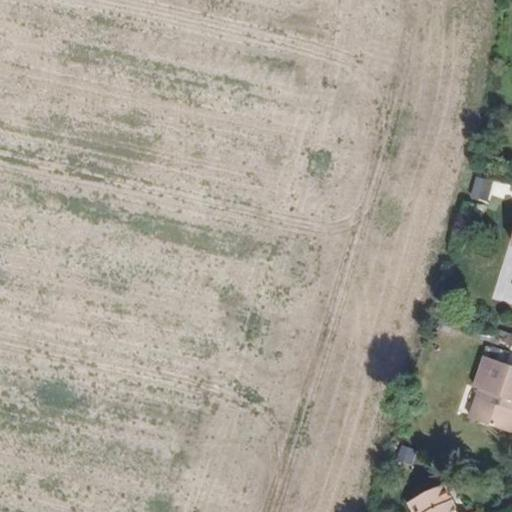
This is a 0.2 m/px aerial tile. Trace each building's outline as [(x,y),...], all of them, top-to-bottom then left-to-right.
[(490,176),(476,171),(469,190),(484,195),(490,176)] [(511,213),(503,238),(511,240),(511,288),(510,295),(511,295),(511,213)] [(479,353),(499,359),(505,338),(486,331),(479,353)] [(511,363),(499,359),(479,353),(471,381),(479,383),(467,423),(505,435),(511,411),(511,363)] [(466,511),(454,472),(416,483),(421,500),(407,505),(409,511),(463,511),(464,511),(466,511)]
